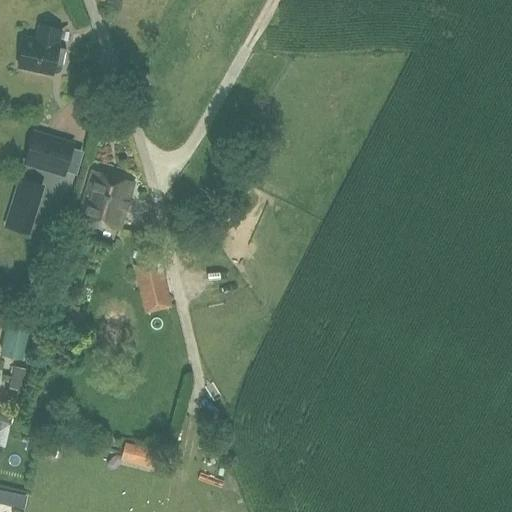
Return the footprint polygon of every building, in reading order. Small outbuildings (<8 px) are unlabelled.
[(52,76),(54,66),(61,68),(65,49),(57,48),(61,31),(37,26),(35,39),(23,37),(17,68),(52,76)] [(71,144),(32,133),(23,164),(63,174),(71,144)] [(118,231),(131,185),(93,174),(79,219),(118,231)] [(60,198),(79,198),(79,187),(60,188),(60,198)] [(132,262),(144,312),(171,305),(159,256),(132,262)] [(5,323),(0,347),(0,352),(22,358),(28,328),(38,330),(40,319),(4,311),(1,322),(5,323)] [(26,368),(14,365),(9,387),(21,389),(26,368)] [(0,420),(10,422),(13,408),(0,406),(0,420)] [(127,443),(124,455),(163,466),(167,454),(127,443)] [(0,502),(22,508),(26,493),(0,487),(0,502)]
